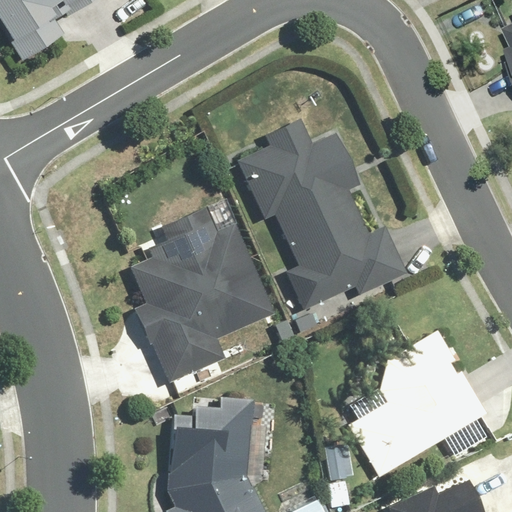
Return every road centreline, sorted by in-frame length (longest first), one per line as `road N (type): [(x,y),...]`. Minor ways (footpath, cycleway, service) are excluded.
road 1 (residential): [(511,283),(384,23),(330,0)]
road 2 (residential): [(282,0),(242,15),(0,162)]
road 3 (residential): [(59,511),(56,431),(32,312),(0,245)]
